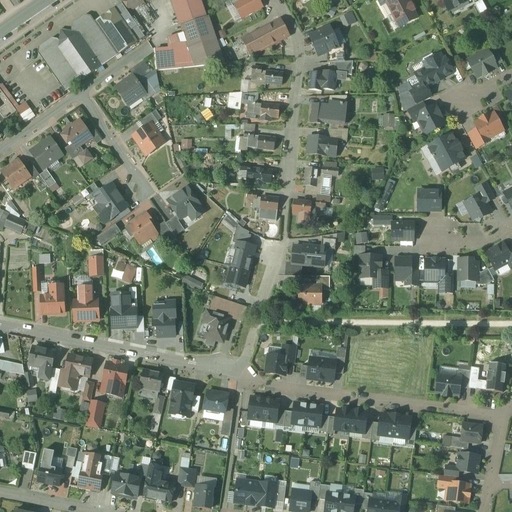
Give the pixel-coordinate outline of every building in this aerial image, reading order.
[(124,0),(131,11),(139,7),(137,4),(142,0),(124,0)] [(171,0),(180,27),(207,18),(206,15),(206,14),(200,0),(171,0)] [(233,0),(230,2),(233,8),(235,7),(246,0),(233,0)] [(246,0),(235,7),(241,19),(262,8),(257,0),(246,0)] [(406,0),(402,0),(397,3),(395,0),(393,0),(387,3),(400,28),(417,19),(413,11),(414,11),(411,5),(410,6),(406,0)] [(441,0),(448,12),(469,1),(469,0),(441,0)] [(488,13),(482,2),(476,5),(482,17),(488,13)] [(38,54),(65,92),(144,38),(121,3),(95,21),(91,16),(85,16),(73,24),(72,31),(60,30),(58,41),(52,39),(39,48),(38,54)] [(327,6),(325,15),(332,18),(335,8),(327,6)] [(343,28),(355,24),(351,13),(339,18),(343,28)] [(207,18),(180,27),(188,49),(194,68),(225,65),(209,17),(207,18)] [(280,20),(242,40),(243,43),(232,49),(239,61),(250,56),(251,58),(290,38),(280,20)] [(331,27),(309,36),(318,56),(339,46),(331,27)] [(188,49),(154,52),(155,65),(157,72),(194,68),(188,49)] [(502,63),(495,49),(488,53),(495,67),(502,63)] [(487,52),(468,62),(477,79),(483,75),(484,77),(491,73),(490,72),(496,68),(495,67),(488,53),(487,52)] [(445,60),(443,61),(440,56),(434,59),(432,56),(423,60),(425,64),(424,64),(425,66),(424,71),(416,75),(421,85),(423,90),(426,88),(435,83),(436,85),(444,81),(443,80),(453,75),(445,60)] [(248,63),(238,64),(239,73),(248,72),(248,63)] [(262,69),(252,68),(251,82),(249,82),(247,94),(259,93),(259,89),(265,89),(266,85),(282,86),(283,74),(266,72),(266,73),(261,72),(262,69)] [(338,74),(329,72),(328,76),(328,80),(337,81),(338,74)] [(323,75),(311,73),(309,90),(321,92),(322,83),(328,84),(328,80),(328,76),(323,75)] [(133,77),(115,89),(128,107),(141,98),(146,95),(138,84),(133,77)] [(156,94),(145,79),(138,84),(146,95),(141,98),(144,103),(156,94)] [(408,84),(398,90),(404,113),(407,112),(417,107),(409,91),(411,90),(408,84)] [(411,90),(409,91),(417,107),(422,104),(432,98),(426,88),(423,90),(421,85),(411,90)] [(0,122),(1,124),(16,112),(2,93),(0,94),(0,122)] [(347,97),(331,98),(331,104),(346,106),(347,97)] [(279,107),(262,105),(257,105),(258,101),(249,101),(247,116),(261,117),(260,122),(270,123),(270,118),(278,119),(279,107)] [(25,103),(15,110),(25,124),(36,117),(25,103)] [(346,106),(331,104),(330,108),(313,106),(311,123),(338,126),(339,117),(345,117),(346,106)] [(417,107),(407,112),(413,123),(418,121),(416,118),(427,112),(422,104),(417,107)] [(427,112),(416,118),(418,121),(426,136),(445,125),(441,117),(441,115),(439,111),(437,110),(436,107),(427,112)] [(152,114),(140,122),(145,129),(148,126),(151,129),(153,128),(158,124),(152,114)] [(494,115),(488,118),(487,117),(480,120),(481,122),(475,125),(478,130),(484,142),(485,141),(496,136),(495,134),(502,130),(494,115)] [(392,129),(393,116),(377,116),(377,128),(392,129)] [(71,125),(66,128),(68,130),(64,133),(65,135),(62,137),(67,144),(71,142),(72,145),(76,149),(80,147),(91,138),(80,122),(73,127),(71,125)] [(151,129),(148,126),(145,129),(133,137),(147,157),(165,144),(153,128),(151,129)] [(348,131),(328,130),(327,140),(337,141),(337,142),(347,143),(348,131)] [(478,130),(469,135),(477,150),(487,144),(485,141),(484,142),(478,130)] [(451,136),(427,148),(436,163),(432,165),(437,175),(465,161),(461,154),(462,153),(456,142),(455,142),(451,136)] [(275,139),(253,137),(253,140),(245,140),(245,143),(248,143),(247,148),(274,152),(275,139)] [(327,140),(310,138),(308,155),(335,158),(337,142),(337,141),(327,140)] [(50,139),(31,153),(43,170),(62,157),(50,139)] [(72,145),(65,150),(73,161),(79,157),(84,153),(80,147),(76,149),(72,145)] [(191,146),(180,146),(180,154),(191,154),(191,146)] [(86,151),(84,153),(79,157),(84,165),(92,160),(86,151)] [(19,161),(1,174),(13,190),(30,178),(31,178),(24,168),(19,161)] [(39,176),(30,163),(24,168),(31,178),(30,178),(32,181),(39,176),(39,177),(39,176)] [(250,166),(241,165),(240,172),(249,173),(250,169),(250,166)] [(272,172),(250,169),(249,173),(248,181),(254,182),(254,184),(255,187),(260,188),(262,184),(262,183),(270,184),(272,172)] [(338,170),(324,169),(323,172),(323,176),(337,177),(338,170)] [(371,182),(383,181),(382,169),(370,169),(371,182)] [(323,172),(306,170),(304,187),(322,189),(323,176),(323,172)] [(56,184),(47,171),(40,176),(49,189),(56,184)] [(389,181),(376,210),(382,212),(395,183),(389,181)] [(94,184),(80,195),(86,204),(95,198),(101,193),(94,184)] [(486,185),(477,190),(480,196),(481,196),(486,205),(493,200),(486,185)] [(101,193),(95,198),(104,211),(98,215),(105,225),(128,209),(112,186),(101,193)] [(322,189),(306,187),(305,194),(317,196),(321,196),(322,189)] [(187,189),(168,202),(180,220),(191,213),(196,220),(204,213),(197,202),(187,189)] [(441,192),(418,191),(418,212),(441,213),(441,192)] [(257,194),(248,193),(247,200),(254,201),(256,201),(256,199),(257,194)] [(480,196),(465,204),(473,221),(480,217),(481,219),(491,214),(487,208),(486,208),(485,205),(486,205),(481,196),(480,196)] [(278,200),(262,198),(261,199),(256,199),(256,201),(254,201),(253,209),(277,212),(278,200)] [(326,202),(317,201),(316,208),(325,209),(326,202)] [(20,216),(10,202),(5,214),(9,215),(8,216),(9,216),(10,214),(19,218),(20,216)] [(311,204),(294,202),(293,214),(310,216),(311,204)] [(4,216),(0,214),(0,228),(3,229),(8,216),(9,215),(5,214),(4,216)] [(146,215),(134,224),(135,225),(129,229),(139,244),(147,238),(149,240),(150,240),(151,242),(153,242),(157,239),(157,237),(156,235),(157,235),(154,231),(156,229),(146,215)] [(9,216),(4,228),(21,235),(26,224),(9,216)] [(175,218),(166,224),(175,238),(184,231),(175,218)] [(166,224),(165,223),(156,229),(166,244),(175,238),(166,224)] [(414,224),(392,224),(392,242),(413,242),(414,224)] [(98,247),(118,233),(113,225),(93,239),(98,247)] [(251,236),(236,233),(233,243),(237,244),(238,244),(248,246),(251,236)] [(354,235),(354,245),(366,244),(365,234),(354,235)] [(337,235),(322,238),(321,249),(325,250),(335,251),(337,235)] [(143,253),(151,245),(147,241),(139,249),(143,253)] [(248,246),(238,244),(237,244),(234,259),(237,260),(235,269),(248,272),(255,248),(248,246)] [(503,245),(486,254),(494,268),(488,271),(492,279),(498,276),(495,271),(508,264),(511,269),(511,268),(511,251),(507,254),(503,245)] [(321,249),(304,247),(302,266),(323,268),(325,250),(321,249)] [(49,264),(48,255),(37,256),(38,265),(49,264)] [(380,258),(361,258),(360,280),(374,280),(379,280),(380,273),(380,270),(381,270),(381,261),(380,261),(380,258)] [(103,259),(89,259),(90,277),(104,277),(103,259)] [(135,267),(124,265),(125,261),(118,260),(116,272),(121,273),(119,282),(131,285),(135,267)] [(411,260),(396,260),(395,281),(410,281),(411,281),(411,273),(411,260)] [(433,261),(425,261),(425,281),(435,281),(435,283),(439,283),(444,283),(444,276),(444,262),(439,262),(439,261),(433,260),(433,261)] [(473,261),(459,261),(459,267),(459,272),(459,282),(475,282),(475,286),(486,286),(494,282),(492,279),(488,271),(488,270),(481,274),(479,274),(477,272),(477,264),(473,264),(473,261)] [(40,272),(33,272),(33,293),(41,292),(40,272)] [(389,273),(380,273),(379,280),(374,280),(374,290),(389,290),(389,273)] [(419,273),(411,273),(411,281),(410,281),(410,287),(419,287),(419,273)] [(184,276),(180,283),(197,292),(201,285),(184,276)] [(444,283),(439,283),(439,294),(453,294),(453,276),(444,276),(444,283)] [(75,288),(85,287),(84,278),(75,278),(75,288)] [(330,278),(317,278),(317,288),(321,288),(321,291),(330,291),(330,278)] [(63,287),(50,288),(51,297),(41,298),(42,316),(56,315),(56,316),(62,316),(62,315),(64,315),(63,297),(63,287)] [(317,288),(300,287),(300,305),(321,306),(321,291),(321,288),(317,288)] [(93,288),(77,288),(78,302),(74,303),(75,322),(99,321),(98,302),(94,302),(93,288)] [(141,288),(133,289),(134,304),(142,304),(141,288)] [(247,309),(220,300),(215,298),(210,313),(230,320),(242,323),(247,309)] [(181,302),(173,302),(173,318),(181,317),(181,302)] [(136,310),(112,311),(112,330),(127,329),(127,328),(136,328),(136,310)] [(210,313),(207,312),(204,323),(210,325),(206,338),(223,344),(230,320),(210,313)] [(175,322),(157,323),(158,339),(176,338),(175,322)] [(292,348),(283,347),(282,358),(287,359),(287,364),(295,365),(297,349),(292,348)] [(55,353),(33,349),(29,366),(41,369),(39,379),(49,381),(50,372),(51,372),(51,369),(55,353)] [(92,361),(69,356),(66,372),(65,374),(66,374),(63,389),(64,385),(73,387),(74,382),(78,382),(78,381),(79,381),(79,380),(80,380),(80,377),(89,379),(92,361)] [(282,358),(268,356),(265,374),(285,377),(287,364),(287,359),(282,358)] [(345,360),(336,358),(336,363),(335,374),(343,375),(345,360)] [(320,381),(323,360),(318,359),(318,361),(310,360),(307,380),(320,381)] [(323,360),(320,381),(333,383),(335,374),(336,363),(327,362),(328,360),(323,360)] [(23,366),(0,361),(0,372),(2,373),(24,377),(23,366)] [(129,369),(107,364),(103,382),(125,386),(129,369)] [(506,366),(489,364),(488,372),(486,382),(487,382),(486,391),(485,392),(502,394),(502,393),(503,384),(504,385),(504,382),(504,377),(505,377),(505,374),(506,367),(506,366)] [(479,369),(471,368),(470,372),(468,389),(476,390),(481,390),(482,382),(478,381),(479,369)] [(60,371),(51,369),(51,372),(50,372),(49,381),(51,382),(49,393),(56,395),(57,388),(60,371)] [(60,371),(57,388),(63,389),(66,374),(65,374),(66,372),(60,371)] [(470,372),(458,371),(457,378),(460,379),(459,389),(468,390),(468,389),(470,372)] [(163,376),(143,372),(139,389),(160,393),(163,376)] [(31,374),(24,375),(26,388),(33,387),(31,374)] [(457,378),(438,376),(436,395),(443,396),(442,397),(451,399),(451,397),(458,398),(459,389),(460,379),(457,378)] [(176,379),(169,378),(166,392),(173,393),(175,383),(176,379)] [(94,385),(86,383),(82,407),(90,409),(91,403),(94,385)] [(181,403),(184,385),(175,383),(173,393),(172,401),(181,403)] [(184,385),(181,403),(190,404),(191,404),(193,397),(194,387),(184,385)] [(25,392),(26,403),(36,403),(35,392),(25,392)] [(228,396),(207,393),(204,411),(225,415),(228,396)] [(164,399),(157,397),(154,414),(161,415),(164,399)] [(200,398),(193,397),(191,404),(190,404),(189,412),(198,414),(200,398)] [(260,400),(251,399),(249,414),(248,420),(249,420),(262,421),(265,400),(260,399),(260,400)] [(279,402),(270,401),(270,400),(265,400),(262,421),(275,423),(276,423),(278,411),(279,402)] [(181,403),(172,401),(170,415),(188,418),(189,412),(188,412),(190,404),(181,403)] [(104,405),(91,403),(90,409),(86,427),(93,429),(95,416),(102,417),(104,405)] [(304,406),(295,404),(293,413),(292,425),(306,427),(309,405),(305,405),(304,406)] [(313,406),(309,405),(306,427),(319,429),(320,429),(321,417),(322,408),(312,407),(313,406)] [(343,412),(337,411),(336,419),(335,431),(349,433),(352,413),(348,412),(349,410),(344,410),(343,412)] [(10,413),(0,411),(0,417),(9,419),(10,413)] [(63,421),(64,411),(56,411),(55,420),(63,421)] [(286,412),(278,411),(276,423),(275,423),(275,427),(283,428),(286,412)] [(361,412),(356,411),(356,413),(352,413),(349,433),(363,434),(364,435),(366,423),(367,415),(361,414),(361,412)] [(293,413),(286,412),(283,428),(292,429),(292,425),(293,413)] [(388,417),(381,416),(380,424),(378,436),(380,436),(393,438),(396,417),(388,416),(388,417)] [(329,418),(321,417),(320,429),(319,429),(319,433),(327,434),(329,418)] [(403,418),(396,417),(393,438),(407,440),(408,440),(410,428),(411,420),(403,419),(403,418)] [(336,419),(329,418),(327,434),(327,435),(335,436),(335,431),(336,419)] [(232,422),(223,420),(221,436),(230,437),(232,422)] [(373,424),(366,423),(364,435),(363,434),(362,440),(371,441),(373,424)] [(380,424),(373,424),(371,441),(379,442),(380,436),(378,436),(380,424)] [(482,428),(463,425),(461,439),(461,442),(469,443),(480,444),(482,428)] [(416,429),(410,428),(408,440),(407,440),(407,446),(414,447),(416,429)] [(461,439),(451,438),(450,448),(468,450),(469,443),(461,442),(461,439)] [(37,455),(24,452),(21,469),(33,471),(37,455)] [(463,455),(459,455),(459,459),(456,459),(455,465),(458,465),(457,468),(450,467),(449,471),(450,471),(459,473),(477,475),(479,458),(478,457),(468,456),(463,455)] [(53,457),(44,456),(42,467),(41,467),(38,483),(59,487),(63,471),(51,468),(53,457)] [(95,458),(86,456),(83,470),(82,470),(78,489),(86,490),(87,489),(100,492),(103,474),(98,473),(99,467),(94,466),(95,458)] [(68,458),(65,473),(72,474),(75,459),(68,458)] [(182,459),(178,486),(186,487),(188,471),(190,460),(182,459)] [(149,467),(142,466),(140,477),(147,479),(149,467)] [(160,469),(150,467),(143,498),(171,504),(175,485),(157,482),(160,469)] [(196,472),(188,471),(186,487),(194,488),(196,472)] [(126,475),(117,473),(112,494),(137,499),(141,480),(125,477),(126,475)] [(444,477),(440,477),(438,488),(447,489),(448,484),(454,485),(455,479),(449,478),(444,477)] [(255,506),(258,484),(254,484),(254,483),(245,482),(245,483),(237,482),(234,504),(243,506),(243,505),(255,506)] [(321,484),(310,483),(309,491),(312,491),(320,492),(320,486),(321,484)] [(258,484),(255,506),(274,509),(274,503),(276,487),(258,484)] [(454,485),(448,484),(447,489),(446,502),(468,504),(468,498),(469,499),(470,493),(469,493),(470,487),(454,485)] [(330,487),(320,486),(320,492),(318,500),(326,502),(327,494),(329,494),(330,487)] [(213,489),(197,487),(194,508),(210,511),(213,489)] [(286,488),(276,487),(274,503),(284,504),(286,488)] [(364,492),(354,490),(353,498),(355,498),(354,505),(362,506),(364,494),(364,492)] [(320,492),(312,491),(311,493),(310,501),(318,502),(318,500),(320,492)] [(300,493),(292,492),(290,511),(292,511),(308,511),(310,501),(311,493),(303,492),(300,493)] [(329,494),(327,494),(326,502),(325,511),(339,511),(341,496),(329,494)] [(373,495),(364,494),(362,506),(361,511),(368,511),(370,501),(372,501),(373,495)] [(353,498),(341,496),(339,511),(353,511),(354,505),(355,498),(353,498)] [(405,511),(407,499),(398,498),(398,504),(400,505),(398,511),(405,511)] [(372,501),(370,501),(368,511),(383,511),(385,503),(372,501)] [(398,504),(385,503),(383,511),(398,511),(400,505),(398,504)]
